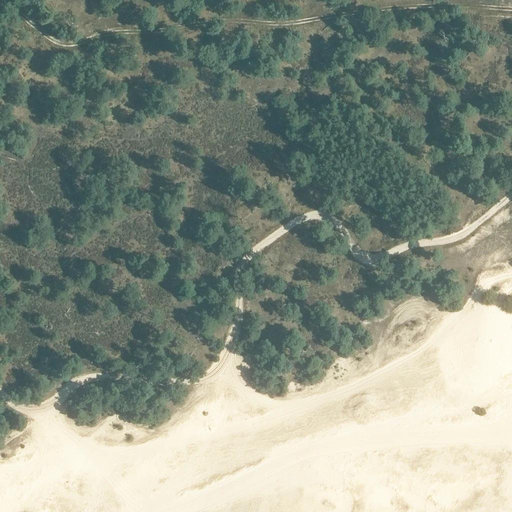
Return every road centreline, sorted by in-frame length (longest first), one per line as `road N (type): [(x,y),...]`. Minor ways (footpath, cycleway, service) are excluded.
road 1 (track): [(511,195),(457,237),(372,258),(327,217),(294,222),(244,260),(227,353),(196,381),(91,377),(26,409),(0,394)]
road 2 (track): [(4,0),(42,34),(69,45),(220,20),(282,23),(416,6),(511,9)]
road 3 (track): [(227,353),(257,401),(315,402),(406,356),(468,307),(482,283),(511,275)]
road 4 (track): [(511,431),(328,448),(171,511)]
road 5 (track): [(0,457),(23,447),(41,408),(67,436),(139,441),(188,410),(257,401)]
